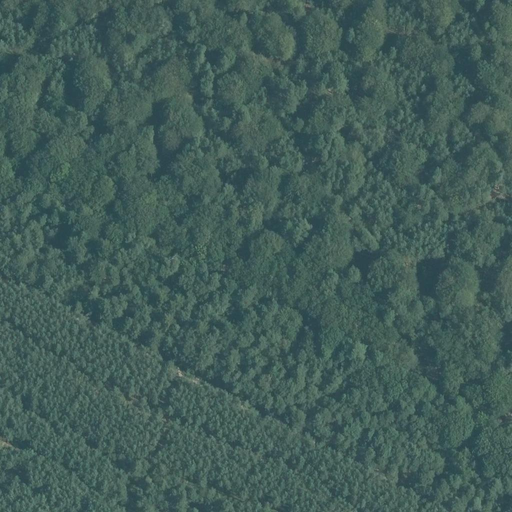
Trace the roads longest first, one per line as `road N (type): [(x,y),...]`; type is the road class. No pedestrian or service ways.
road 1 (tertiary): [(511,429),(0,165)]
road 2 (track): [(446,511),(0,275)]
road 3 (track): [(112,0),(0,90)]
